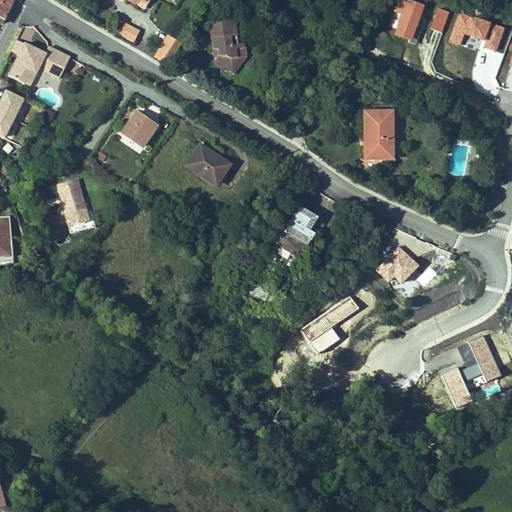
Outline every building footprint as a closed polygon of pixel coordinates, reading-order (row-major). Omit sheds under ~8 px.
[(0,0),(0,18),(3,20),(12,0),(0,0)] [(129,0),(144,8),(148,0),(129,0)] [(413,29),(418,30),(422,19),(417,17),(421,7),(402,0),(399,0),(396,11),(403,13),(396,34),(410,39),(413,29)] [(441,33),(449,13),(438,9),(431,29),(441,33)] [(234,74),(245,57),(243,44),(237,45),(233,19),(209,23),(213,49),(218,49),(219,56),(215,62),(214,63),(223,70),(225,67),(234,74)] [(132,42),(138,31),(125,24),(119,34),(132,42)] [(168,65),(181,43),(169,36),(155,58),(168,65)] [(19,55),(24,44),(16,40),(11,51),(19,55)] [(45,54),(24,44),(19,55),(9,76),(23,83),(29,71),(35,74),(38,69),(39,66),(45,69),(43,72),(59,79),(69,58),(48,47),(45,54)] [(29,86),(35,74),(29,71),(23,83),(29,86)] [(353,82),(342,76),(339,81),(350,87),(353,82)] [(353,97),(359,86),(353,82),(350,87),(339,81),(338,80),(334,87),(345,93),(353,97)] [(334,87),(328,98),(339,104),(345,93),(334,87)] [(0,112),(13,119),(22,100),(5,91),(0,101),(0,100),(0,112)] [(0,136),(3,138),(13,119),(0,112),(0,136)] [(142,147),(154,129),(142,120),(144,118),(136,113),(122,133),(142,147)] [(391,158),(390,113),(365,113),(365,158),(391,158)] [(144,118),(142,120),(154,129),(158,124),(145,116),(144,118)] [(217,184),(230,165),(200,145),(185,166),(201,176),(202,174),(217,184)] [(217,184),(202,174),(201,176),(199,178),(214,188),(217,184)] [(88,222),(77,180),(57,185),(68,227),(88,222)] [(298,259),(314,234),(309,231),(304,229),(313,215),(299,206),(267,258),(282,268),(290,254),(298,259)] [(165,229),(169,221),(156,215),(155,218),(152,216),(149,221),(165,229)] [(309,231),(317,218),(313,215),(304,229),(309,231)] [(0,256),(10,256),(7,219),(0,219),(0,256)] [(94,227),(93,221),(88,222),(68,227),(70,234),(94,227)] [(245,293),(263,302),(269,288),(251,280),(245,293)]
